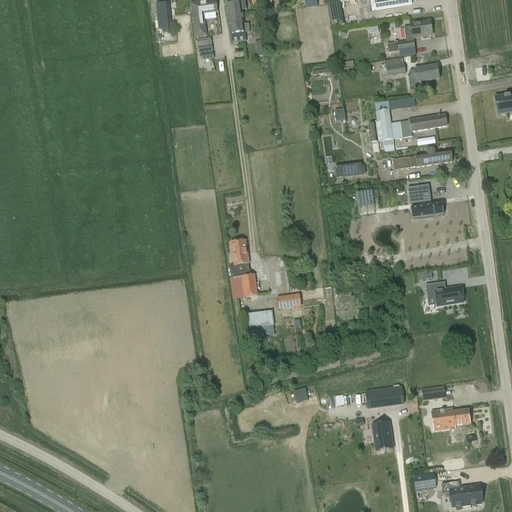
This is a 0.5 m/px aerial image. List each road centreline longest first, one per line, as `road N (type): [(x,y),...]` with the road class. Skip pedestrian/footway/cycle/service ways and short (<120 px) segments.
road 1 (unclassified): [(511,433),(451,0)]
road 2 (track): [(219,0),(263,300)]
road 3 (unclassified): [(129,511),(0,436)]
